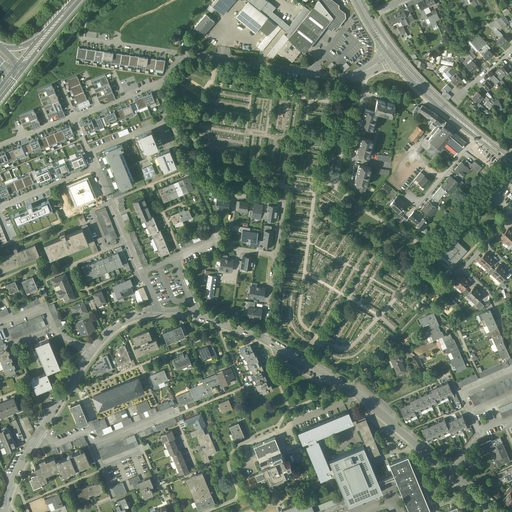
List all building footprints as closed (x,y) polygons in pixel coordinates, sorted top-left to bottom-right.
[(216,0),(211,6),(222,15),(234,0),(216,0)] [(271,12),(263,6),(267,1),(264,0),(245,0),(248,2),(267,18),(276,25),(280,28),(284,31),(288,26),(271,12)] [(332,18),(318,0),(317,0),(312,7),(330,21),(332,18)] [(331,0),(327,1),(325,0),(318,0),(332,18),(330,21),(326,26),(331,30),(334,26),(338,26),(344,17),(343,13),(337,9),(337,5),(331,0)] [(425,0),(423,0),(418,3),(421,10),(426,8),(428,7),(425,0)] [(275,8),(267,1),(263,6),(271,12),(275,8)] [(267,18),(248,2),(235,18),(255,33),(258,29),(267,18)] [(288,26),(284,31),(288,34),(290,36),(301,22),(309,11),(304,7),(288,26)] [(330,21),(312,7),(309,11),(301,22),(319,35),(322,31),(326,26),(330,21)] [(407,17),(400,21),(401,22),(402,25),(402,26),(414,20),(410,13),(407,8),(403,10),(407,17)] [(403,10),(396,13),(400,21),(407,17),(403,10)] [(396,13),(389,17),(393,25),(398,23),(398,22),(400,21),(396,13)] [(214,22),(205,15),(194,28),(203,35),(214,22)] [(433,16),(428,19),(430,22),(432,26),(437,24),(435,22),(433,16)] [(504,16),(500,18),(505,24),(508,21),(504,16)] [(267,18),(258,29),(266,36),(276,25),(267,18)] [(500,18),(491,22),(497,29),(495,31),(494,31),(496,34),(499,31),(506,25),(500,18)] [(319,35),(301,22),(290,36),(288,39),(287,40),(290,42),(292,43),(301,50),(304,46),(308,49),(319,35)] [(497,29),(491,22),(488,23),(495,31),(497,29)] [(266,36),(271,40),(280,28),(276,25),(266,36)] [(486,43),(478,34),(470,41),(478,50),(484,45),(486,43)] [(283,35),(267,56),(272,59),(284,44),(287,40),(288,39),(286,37),(283,35)] [(508,41),(502,35),(500,38),(496,41),(497,41),(498,43),(502,47),(508,41)] [(266,36),(257,48),(262,52),(271,40),(266,36)] [(470,41),(469,40),(467,41),(473,48),(475,50),(476,52),(478,50),(470,41)] [(287,47),(284,44),(277,53),(283,57),(284,56),(288,59),(289,58),(293,61),(298,55),(292,50),(288,48),(287,47)] [(77,58),(85,59),(87,49),(78,48),(77,58)] [(85,59),(94,61),(95,50),(87,49),(85,59)] [(487,49),(481,54),(483,56),(484,57),(486,60),(493,55),(488,49),(487,49)] [(94,61),(103,62),(104,52),(95,50),(94,61)] [(103,62),(111,63),(113,53),(104,52),(103,62)] [(111,63),(120,64),(122,54),(113,53),(111,63)] [(120,64),(129,66),(130,56),(122,54),(120,64)] [(129,66),(137,67),(139,57),(130,56),(129,66)] [(137,67),(146,68),(148,58),(139,57),(137,67)] [(146,68),(155,70),(156,59),(148,58),(146,68)] [(155,70),(164,71),(165,61),(156,59),(155,70)] [(467,64),(465,66),(467,68),(468,70),(470,72),(477,67),(472,61),(471,61),(467,64)] [(346,63),(340,68),(344,72),(350,67),(346,63)] [(505,63),(498,69),(503,74),(499,77),(501,79),(504,75),(510,70),(505,63)] [(463,78),(455,68),(447,67),(443,71),(445,73),(449,77),(448,77),(450,79),(456,73),(461,79),(463,78)] [(498,69),(493,74),(499,81),(501,84),(503,82),(501,79),(499,77),(503,74),(498,69)] [(461,79),(456,73),(450,79),(452,81),(454,84),(455,85),(461,79)] [(499,81),(493,74),(487,79),(493,85),(493,86),(499,81)] [(81,84),(77,75),(68,79),(71,88),(81,84)] [(109,83),(106,75),(91,81),(93,85),(100,82),(102,86),(109,83)] [(493,85),(487,79),(481,84),(487,90),(493,85)] [(113,91),(109,83),(102,86),(94,89),(96,93),(103,90),(105,94),(113,91)] [(46,91),(48,95),(55,92),(52,84),(37,90),(39,94),(46,91)] [(84,92),(81,84),(71,88),(74,96),(84,92)] [(448,92),(452,88),(447,84),(443,87),(448,92)] [(116,100),(113,91),(105,94),(98,97),(99,101),(107,98),(108,103),(116,100)] [(451,96),(445,91),(442,94),(448,100),(451,96)] [(49,99),(51,103),(58,100),(55,92),(48,95),(41,98),(42,102),(49,99)] [(87,100),(84,92),(74,96),(78,104),(83,102),(87,100)] [(483,97),(477,92),(472,98),(478,103),(482,98),(483,97)] [(151,93),(143,96),(147,106),(150,105),(155,102),(153,97),(151,93)] [(489,99),(485,95),(483,97),(482,98),(486,102),(483,105),(489,109),(492,106),(490,102),(488,100),(489,99)] [(136,103),(139,109),(147,106),(143,96),(138,98),(139,99),(135,100),(136,103)] [(377,100),(371,98),(368,110),(374,112),(377,100)] [(51,103),(44,106),(45,110),(53,107),(55,111),(62,108),(58,100),(51,103)] [(395,105),(377,100),(374,112),(377,112),(391,116),(395,105)] [(130,105),(122,108),(126,118),(134,114),(130,105)] [(426,108),(422,105),(419,109),(418,111),(419,112),(422,114),(426,108)] [(55,111),(47,114),(49,118),(56,115),(59,120),(65,117),(62,108),(55,111)] [(114,112),(118,121),(126,118),(122,108),(114,112)] [(432,112),(426,108),(422,114),(427,118),(428,117),(432,112)] [(34,109),(19,115),(20,119),(28,116),(29,121),(37,117),(34,109)] [(368,110),(365,109),(360,127),(370,130),(372,130),(377,112),(368,110)] [(105,115),(106,116),(109,124),(110,125),(118,121),(114,112),(105,115)] [(437,116),(432,112),(428,117),(432,120),(433,121),(437,116)] [(443,120),(437,116),(433,121),(435,122),(439,125),(443,120)] [(29,121),(22,123),(24,127),(31,125),(33,129),(40,126),(37,117),(29,121)] [(91,121),(96,131),(104,127),(100,118),(100,117),(91,121)] [(443,120),(439,125),(436,127),(426,139),(427,140),(428,141),(439,127),(441,129),(446,122),(443,120)] [(87,134),(96,131),(91,121),(83,125),(84,125),(87,134)] [(455,129),(446,122),(441,129),(439,127),(428,141),(432,144),(427,151),(435,157),(448,142),(452,137),(450,136),(453,132),(455,129)] [(66,139),(74,136),(70,126),(61,130),(66,139)] [(424,131),(418,126),(408,139),(414,143),(424,131)] [(118,132),(120,137),(129,133),(127,129),(118,132)] [(58,143),(66,139),(61,130),(54,133),(58,143)] [(147,152),(158,147),(151,130),(139,136),(140,139),(137,141),(138,144),(140,143),(143,148),(142,148),(142,150),(146,149),(147,152)] [(466,142),(453,132),(450,136),(452,137),(448,142),(449,143),(448,143),(458,152),(464,146),(464,145),(466,142)] [(50,146),(58,143),(54,133),(46,136),(50,146)] [(42,149),(50,146),(46,136),(37,140),(42,149)] [(368,138),(361,137),(357,155),(363,157),(368,158),(373,140),(368,138)] [(33,153),(42,149),(37,140),(29,143),(29,144),(32,152),(33,153)] [(428,141),(427,140),(422,146),(427,151),(432,144),(428,141)] [(29,144),(24,146),(28,154),(32,152),(29,144)] [(117,145),(103,151),(120,190),(132,185),(118,152),(124,150),(121,145),(117,146),(117,145)] [(21,146),(13,150),(17,159),(25,156),(25,155),(22,147),(21,146)] [(176,166),(169,149),(157,155),(158,158),(155,160),(156,163),(159,162),(161,166),(160,167),(161,169),(164,168),(165,171),(176,166)] [(13,150),(5,153),(9,163),(17,159),(13,150)] [(5,153),(0,155),(0,164),(1,166),(9,163),(5,153)] [(82,155),(76,157),(81,168),(87,165),(84,159),(82,155)] [(76,157),(71,160),(72,164),(75,170),(81,168),(76,157)] [(471,164),(467,160),(464,164),(471,170),(472,168),(477,172),(481,167),(474,161),(471,164)] [(65,162),(59,165),(64,175),(70,172),(65,162)] [(464,164),(461,162),(454,171),(458,174),(461,177),(462,177),(465,173),(467,174),(471,170),(464,164)] [(58,177),(64,175),(59,165),(54,167),(55,171),(58,177)] [(146,179),(156,175),(152,165),(142,170),(146,179)] [(361,165),(359,165),(354,183),(361,184),(366,186),(366,185),(371,168),(361,165)] [(48,169),(42,172),(47,182),(52,180),(50,175),(48,169)] [(42,172),(36,174),(38,178),(41,184),(47,182),(42,172)] [(30,185),(34,183),(32,180),(30,174),(22,178),(26,187),(30,185)] [(456,176),(454,175),(452,178),(457,182),(462,187),(465,184),(461,181),(456,176)] [(430,181),(424,176),(422,179),(418,183),(424,188),(430,181)] [(452,178),(450,176),(441,187),(446,191),(449,192),(457,182),(452,178)] [(94,199),(86,177),(67,185),(76,206),(94,199)] [(188,178),(183,179),(188,191),(193,189),(193,190),(194,190),(188,177),(188,178)] [(18,191),(26,187),(22,178),(13,181),(18,191)] [(183,179),(179,182),(183,193),(188,191),(183,179)] [(10,194),(18,191),(13,181),(6,185),(10,194)] [(179,182),(174,184),(178,195),(183,193),(179,182)] [(386,183),(381,189),(387,193),(392,187),(386,183)] [(174,184),(169,186),(173,197),(178,195),(174,184)] [(1,198),(10,194),(6,185),(0,186),(0,194),(1,197),(1,198)] [(173,197),(169,186),(164,188),(168,199),(173,197)] [(446,191),(441,187),(433,197),(434,198),(438,201),(440,203),(442,201),(440,199),(446,191)] [(168,199),(164,188),(159,190),(159,189),(158,189),(164,202),(164,201),(168,199)] [(146,202),(143,196),(133,200),(137,212),(139,211),(142,220),(144,219),(151,216),(145,202),(146,202)] [(406,204),(397,197),(394,200),(390,205),(399,212),(402,209),(406,204)] [(217,198),(216,204),(219,204),(218,210),(227,211),(229,200),(225,199),(217,198)] [(28,209),(12,216),(17,226),(53,211),(48,200),(33,207),(31,204),(26,206),(28,209)] [(248,203),(240,202),(240,203),(239,209),(239,211),(247,212),(248,203)] [(429,202),(422,210),(430,216),(437,208),(436,208),(430,203),(429,202)] [(262,205),(254,204),(253,211),(252,217),(260,219),(261,212),(262,205)] [(267,213),(266,219),(275,221),(276,215),(277,207),(268,206),(267,213)] [(185,210),(184,209),(178,212),(182,221),(192,217),(188,209),(185,210)] [(402,209),(399,212),(394,218),(398,221),(402,216),(406,212),(402,209)] [(112,224),(106,210),(101,212),(102,215),(103,218),(104,220),(105,223),(106,226),(107,226),(112,224)] [(182,221),(178,212),(170,215),(175,227),(183,223),(182,221)] [(422,219),(414,212),(409,218),(417,225),(420,228),(422,226),(424,228),(425,228),(428,224),(425,221),(426,221),(425,220),(423,219),(422,219)] [(131,224),(127,213),(121,215),(126,226),(131,224)] [(83,215),(77,217),(80,225),(86,222),(83,215)] [(151,216),(144,219),(147,226),(155,223),(152,215),(151,216)] [(155,223),(147,226),(150,234),(151,233),(158,230),(155,223)] [(211,223),(205,225),(207,231),(213,229),(211,223)] [(98,252),(87,224),(81,227),(88,243),(93,255),(98,252)] [(61,237),(44,244),(50,259),(88,243),(82,229),(65,235),(64,232),(59,234),(61,237)] [(511,233),(511,232),(508,229),(504,233),(500,237),(504,241),(511,233)] [(158,230),(151,233),(154,241),(163,237),(160,230),(158,230)] [(271,231),(264,230),(263,241),(262,245),(264,245),(271,246),(273,232),(271,231)] [(250,232),(242,231),(241,240),(250,241),(256,242),(256,240),(258,233),(250,232)] [(467,251),(451,236),(437,251),(453,266),(467,251)] [(163,237),(154,241),(157,248),(166,244),(163,237)] [(169,252),(166,244),(157,248),(160,256),(169,252)] [(15,253),(0,259),(0,273),(39,257),(34,245),(18,252),(17,250),(16,248),(13,249),(15,253)] [(117,252),(112,255),(117,267),(122,265),(123,265),(122,264),(121,262),(120,259),(119,256),(118,254),(117,252)] [(481,258),(478,261),(482,265),(490,256),(488,254),(488,255),(486,252),(481,258)] [(117,267),(112,255),(107,257),(112,269),(117,267)] [(253,258),(243,256),(242,261),(241,268),(251,269),(252,267),(253,261),(253,258)] [(490,256),(482,265),(486,269),(489,266),(494,261),(492,259),(492,258),(490,256)] [(107,257),(102,259),(107,271),(112,269),(107,257)] [(227,259),(221,258),(221,261),(220,261),(219,266),(220,266),(219,269),(219,270),(227,271),(231,271),(233,260),(227,259)] [(102,259),(97,261),(102,273),(107,271),(102,259)] [(97,261),(92,263),(97,275),(102,273),(97,261)] [(97,275),(92,263),(87,265),(92,277),(97,275)] [(92,277),(87,265),(82,267),(87,279),(92,277)] [(494,270),(491,273),(495,277),(503,269),(501,267),(499,265),(494,270)] [(448,269),(442,275),(445,279),(451,272),(448,269)] [(503,269),(495,277),(500,282),(508,273),(505,271),(503,269)] [(65,274),(51,280),(54,285),(60,282),(63,289),(70,286),(65,274)] [(215,285),(216,276),(210,275),(208,274),(208,275),(206,286),(214,287),(215,285)] [(455,281),(453,283),(457,287),(465,278),(463,276),(463,277),(461,275),(455,281)] [(38,288),(33,276),(26,279),(22,281),(27,293),(38,288)] [(465,278),(457,287),(461,291),(462,291),(465,288),(469,283),(467,281),(468,281),(465,278)] [(133,285),(130,279),(124,281),(130,295),(134,293),(131,286),(133,285)] [(15,281),(6,284),(10,293),(19,290),(15,281)] [(130,295),(124,281),(118,284),(123,298),(130,295)] [(123,298),(118,284),(112,286),(118,300),(123,298)] [(63,289),(56,292),(59,298),(60,298),(64,297),(66,302),(75,299),(70,286),(63,289)] [(214,289),(214,287),(206,286),(205,295),(213,296),(214,289)] [(257,287),(251,286),(249,297),(263,299),(265,288),(257,287)] [(148,299),(143,287),(134,291),(138,303),(148,299)] [(469,292),(466,295),(470,299),(479,291),(476,289),(474,287),(469,292)] [(106,303),(101,291),(93,294),(99,308),(103,306),(103,305),(106,303)] [(479,291),(470,299),(475,304),(483,295),(480,293),(481,293),(479,291)] [(484,306),(479,301),(475,306),(479,310),(484,306)] [(88,312),(83,302),(71,307),(73,313),(77,311),(79,315),(88,312)] [(54,303),(48,306),(51,312),(56,310),(54,303)] [(254,308),(248,307),(247,317),(251,318),(251,319),(256,319),(256,318),(260,319),(261,309),(254,308)] [(489,309),(481,313),(483,317),(484,319),(492,315),(489,309)] [(432,313),(419,319),(422,325),(428,322),(431,329),(438,326),(439,325),(436,318),(435,319),(432,313)] [(492,315),(484,319),(487,325),(495,322),(492,315)] [(84,320),(77,323),(82,335),(95,330),(90,318),(84,320)] [(495,322),(487,325),(489,331),(498,328),(495,322)] [(24,329),(21,330),(23,335),(37,329),(35,324),(32,325),(30,326),(27,327),(24,329)] [(180,325),(172,329),(176,339),(185,335),(180,325)] [(431,329),(428,330),(433,341),(442,337),(444,336),(442,333),(441,334),(438,326),(431,329)] [(498,328),(489,331),(492,338),(500,334),(498,328)] [(172,329),(163,332),(167,343),(176,339),(172,329)] [(13,333),(10,334),(12,339),(23,335),(21,330),(19,331),(16,332),(13,333)] [(155,339),(148,342),(147,340),(152,338),(148,330),(133,336),(136,344),(140,343),(141,345),(134,348),(137,355),(159,347),(155,339)] [(453,341),(450,333),(444,336),(442,337),(447,348),(456,344),(454,341),(453,341)] [(500,334),(492,338),(495,344),(503,340),(500,334)] [(35,345),(41,358),(53,353),(47,340),(35,345)] [(503,340),(495,344),(498,350),(506,346),(503,340)] [(217,357),(211,343),(206,345),(207,346),(198,349),(203,360),(205,359),(205,360),(206,359),(206,358),(211,356),(212,359),(217,357)] [(447,348),(445,349),(447,354),(451,352),(453,358),(461,355),(456,344),(447,348)] [(250,345),(240,349),(242,355),(243,354),(252,350),(250,345)] [(125,346),(123,346),(122,347),(121,347),(120,348),(117,349),(120,356),(115,358),(118,367),(131,361),(125,346)] [(506,346),(498,350),(501,359),(505,357),(510,355),(506,346)] [(252,350),(243,354),(245,359),(246,359),(255,355),(253,350),(252,350)] [(0,354),(0,357),(0,358),(2,361),(10,358),(8,354),(9,354),(8,351),(7,351),(0,354)] [(53,353),(41,358),(47,373),(59,368),(53,353)] [(181,357),(172,360),(176,369),(191,363),(187,354),(184,355),(181,356),(181,357)] [(400,354),(392,358),(396,367),(395,367),(398,375),(405,371),(401,361),(402,360),(400,354)] [(113,369),(107,355),(102,357),(103,362),(96,365),(97,366),(94,367),(95,369),(97,374),(98,375),(113,369)] [(255,355),(246,359),(248,364),(257,360),(258,360),(256,355),(255,355)] [(466,368),(461,355),(453,358),(449,360),(451,365),(453,364),(457,372),(466,368)] [(2,361),(1,362),(2,365),(3,364),(5,368),(13,365),(11,361),(12,361),(11,358),(10,358),(2,361)] [(248,364),(247,364),(249,369),(251,369),(259,365),(257,360),(248,364)] [(259,365),(251,369),(253,374),(260,371),(263,370),(261,364),(259,365)] [(501,369),(499,364),(478,373),(481,378),(501,369)] [(5,368),(4,369),(5,372),(6,371),(8,375),(16,372),(14,368),(15,368),(14,365),(13,365),(5,368)] [(223,373),(217,376),(219,383),(221,386),(225,384),(223,381),(233,377),(230,369),(222,372),(223,373)] [(164,370),(150,376),(154,386),(168,380),(164,370)] [(253,374),(250,375),(252,380),(254,379),(262,376),(260,371),(253,374)] [(47,373),(31,379),(36,391),(52,385),(47,373)] [(216,375),(209,377),(209,378),(202,381),(203,384),(208,395),(213,392),(211,386),(219,383),(217,376),(216,375)] [(262,376),(254,379),(256,384),(266,380),(267,380),(264,375),(262,376)] [(138,378),(127,382),(132,395),(143,391),(138,378)] [(256,384),(256,385),(258,390),(260,389),(268,385),(266,380),(256,384)] [(127,382),(116,387),(121,400),(132,395),(127,382)] [(452,394),(448,383),(442,385),(447,396),(452,394)] [(203,384),(190,389),(190,391),(194,400),(208,395),(203,384)] [(268,385),(260,389),(263,394),(273,389),(271,384),(268,385)] [(447,396),(442,385),(437,388),(441,399),(447,396)] [(116,387),(103,392),(108,405),(121,400),(116,387)] [(441,399),(437,388),(431,390),(432,392),(436,401),(441,399)] [(190,391),(176,397),(180,406),(194,400),(190,391)] [(484,396),(482,391),(476,393),(478,398),(480,404),(486,401),(484,396)] [(108,405),(103,392),(93,396),(99,409),(108,405)] [(436,401),(432,392),(427,395),(431,405),(437,403),(436,401)] [(431,405),(427,395),(421,397),(426,408),(431,405)] [(426,408),(421,397),(416,399),(420,410),(426,408)] [(18,410),(14,398),(8,401),(13,412),(18,410)] [(228,399),(219,403),(223,412),(231,408),(230,406),(231,405),(228,399)] [(416,399),(410,402),(411,404),(415,413),(420,410),(416,399)] [(147,400),(136,405),(140,414),(141,413),(144,412),(147,411),(149,410),(151,409),(147,400)] [(8,401),(2,403),(7,415),(13,412),(8,401)] [(168,401),(157,406),(160,411),(170,407),(168,401)] [(80,402),(70,406),(79,427),(88,423),(80,402)] [(411,404),(405,406),(410,417),(416,414),(415,413),(411,404)] [(410,417),(405,406),(400,408),(405,419),(410,417)] [(125,410),(120,412),(124,421),(125,420),(127,419),(129,418),(125,410)] [(120,412),(114,414),(118,423),(119,423),(122,421),(124,421),(120,412)] [(348,412),(298,432),(303,442),(307,440),(308,442),(308,443),(316,440),(315,437),(316,437),(316,436),(344,425),(345,425),(347,424),(352,422),(348,412)] [(184,421),(186,426),(195,422),(198,429),(203,427),(205,426),(200,414),(184,421)] [(462,416),(457,419),(462,430),(467,427),(462,416)] [(380,452),(365,418),(356,422),(367,447),(370,455),(371,456),(380,452)] [(104,419),(99,421),(100,424),(101,427),(102,429),(105,428),(108,427),(104,419)] [(457,419),(451,421),(456,432),(462,430),(457,419)] [(446,424),(444,420),(439,422),(444,433),(449,431),(446,424)] [(451,421),(446,424),(449,431),(451,435),(456,432),(451,421)] [(238,422),(229,426),(232,433),(231,434),(234,440),(244,436),(238,422)] [(439,422),(433,425),(438,436),(444,433),(439,422)] [(433,425),(428,427),(433,438),(438,436),(433,425)] [(208,433),(205,434),(203,429),(203,427),(198,429),(190,432),(192,437),(196,436),(200,445),(204,444),(211,440),(208,433)] [(433,438),(428,427),(422,430),(427,441),(433,438)] [(8,428),(0,430),(0,435),(1,437),(10,433),(8,428)] [(171,430),(161,434),(164,442),(165,442),(173,438),(175,438),(171,430)] [(10,433),(1,437),(3,442),(12,438),(10,433)] [(84,437),(74,441),(76,447),(81,444),(86,442),(84,437)] [(282,455),(275,437),(253,446),(263,470),(265,473),(266,473),(268,479),(268,480),(275,477),(275,478),(282,475),(281,474),(288,472),(287,469),(284,462),(285,462),(282,455)] [(12,438),(3,442),(5,447),(15,443),(12,438)] [(173,438),(165,442),(168,448),(176,445),(173,438)] [(491,442),(493,447),(491,447),(497,460),(498,459),(499,459),(507,455),(502,443),(500,438),(491,442)] [(103,454),(101,455),(102,460),(138,446),(136,440),(134,441),(131,443),(128,444),(125,445),(122,446),(120,447),(117,448),(114,450),(111,451),(109,452),(106,453),(103,454)] [(211,440),(204,444),(205,447),(201,449),(200,449),(199,449),(204,463),(209,461),(207,456),(216,452),(211,440)] [(309,444),(307,445),(321,478),(331,474),(330,472),(328,469),(316,440),(308,443),(309,444)] [(491,440),(480,445),(483,451),(491,447),(493,447),(491,442),(491,440)] [(86,442),(81,444),(84,450),(90,464),(90,465),(95,463),(86,442)] [(15,443),(5,447),(7,452),(17,448),(15,443)] [(70,443),(60,447),(62,452),(72,448),(70,443)] [(176,445),(168,448),(170,455),(172,454),(179,452),(176,445)] [(363,446),(329,460),(332,467),(333,471),(345,498),(351,496),(352,496),(373,487),(372,487),(379,484),(378,482),(367,456),(364,448),(363,446)] [(84,450),(70,456),(76,469),(90,464),(84,450)] [(179,452),(172,454),(174,461),(183,457),(180,451),(179,452)] [(299,451),(292,454),(294,457),(295,461),(296,462),(302,459),(302,458),(299,451)] [(290,463),(287,455),(288,453),(284,452),(283,454),(282,455),(285,462),(284,462),(287,469),(292,467),(290,463)] [(507,455),(499,459),(498,459),(497,460),(495,460),(498,467),(510,461),(507,455)] [(70,456),(56,462),(59,469),(62,476),(76,469),(70,456)] [(430,511),(407,456),(389,464),(394,475),(397,483),(408,511),(430,511)] [(39,461),(41,465),(45,475),(59,469),(56,462),(54,457),(46,461),(45,459),(39,461)] [(183,457),(174,461),(177,467),(185,464),(183,457)] [(185,464),(177,467),(180,474),(188,470),(185,464)] [(32,477),(30,478),(34,487),(42,484),(41,482),(47,479),(45,475),(41,465),(35,468),(37,472),(31,474),(32,477)] [(511,468),(510,470),(509,468),(498,473),(500,478),(504,477),(504,478),(505,478),(506,481),(511,478),(511,468)] [(260,477),(251,480),(252,483),(248,485),(249,488),(268,479),(266,473),(265,473),(263,470),(261,471),(263,476),(260,477)] [(208,486),(202,472),(197,474),(196,474),(191,476),(191,477),(185,479),(191,493),(208,486)] [(394,475),(378,482),(379,484),(372,487),(373,487),(352,496),(351,496),(345,498),(345,499),(340,501),(340,502),(320,510),(314,511),(326,511),(347,503),(348,505),(382,491),(381,489),(397,483),(394,475)] [(138,476),(128,480),(130,485),(133,484),(135,490),(140,488),(138,482),(140,481),(138,476)] [(140,481),(138,482),(140,488),(144,497),(153,494),(150,487),(153,486),(150,477),(146,478),(140,481)] [(93,484),(83,488),(81,489),(80,488),(76,490),(80,500),(85,498),(84,498),(99,492),(104,491),(99,480),(95,482),(95,483),(93,484)] [(123,483),(112,487),(116,498),(127,493),(123,483)] [(208,486),(191,493),(198,510),(215,503),(208,486)] [(511,491),(508,494),(503,500),(511,507),(511,505),(511,491)] [(58,494),(45,500),(47,504),(52,502),(55,509),(63,506),(58,494)] [(113,511),(126,511),(125,508),(129,506),(125,497),(117,501),(118,504),(116,506),(118,511),(113,511)] [(338,497),(318,505),(320,510),(340,502),(340,501),(338,497)] [(314,511),(309,499),(282,510),(282,511),(314,511)]
